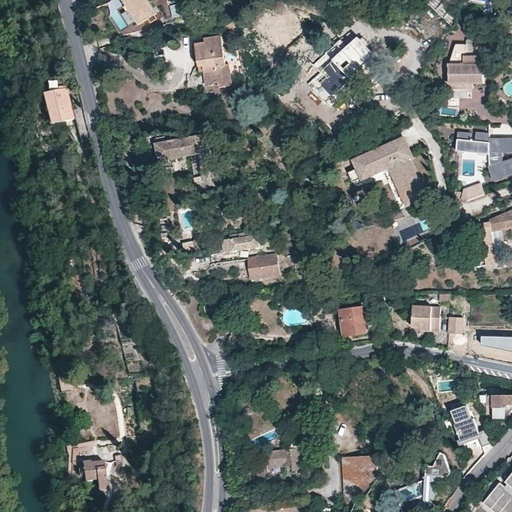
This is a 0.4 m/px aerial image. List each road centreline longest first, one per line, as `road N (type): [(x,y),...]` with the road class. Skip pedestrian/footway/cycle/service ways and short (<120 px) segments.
road 1 (secondary): [(66,0),(120,215),(159,292)]
road 2 (residential): [(511,368),(377,345),(209,375)]
road 3 (unknown): [(216,510),(251,494),(334,483),(330,414)]
